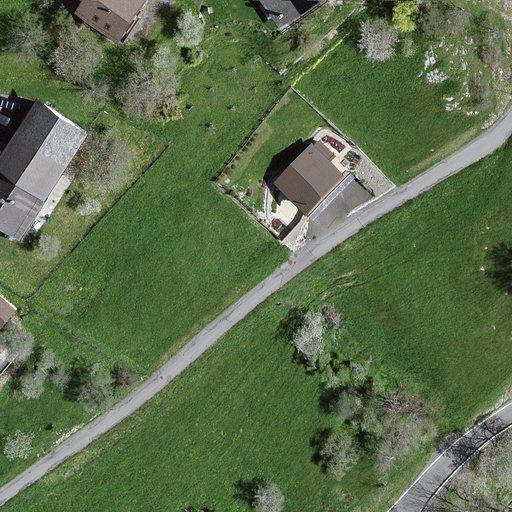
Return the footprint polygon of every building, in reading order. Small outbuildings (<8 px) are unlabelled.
[(151,0),(87,0),(80,12),(125,41),(151,0)] [(260,0),(282,30),(324,0),(260,0)] [(0,223),(25,240),(95,132),(41,98),(0,161),(0,223)] [(315,142),(276,182),(310,215),(349,175),(315,142)] [(22,308),(0,290),(0,328),(3,331),(22,308)]
